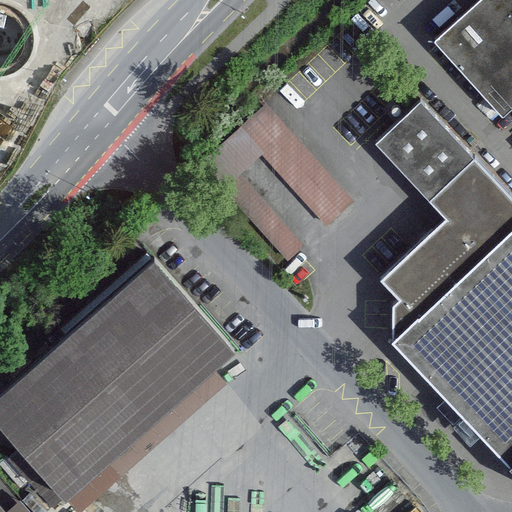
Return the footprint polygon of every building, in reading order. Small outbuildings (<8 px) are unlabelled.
[(511,108),(511,0),(487,0),(439,43),(505,116),(511,108)] [(241,170),(263,151),(324,222),(353,197),(269,98),(203,153),(289,254),(303,242),(241,170)] [(389,336),(511,470),(511,201),(424,105),(379,145),(451,224),(384,285),(411,315),(389,336)] [(0,420),(63,492),(227,349),(156,269),(0,404),(0,420)] [(31,511),(0,475),(0,511),(31,511)]
